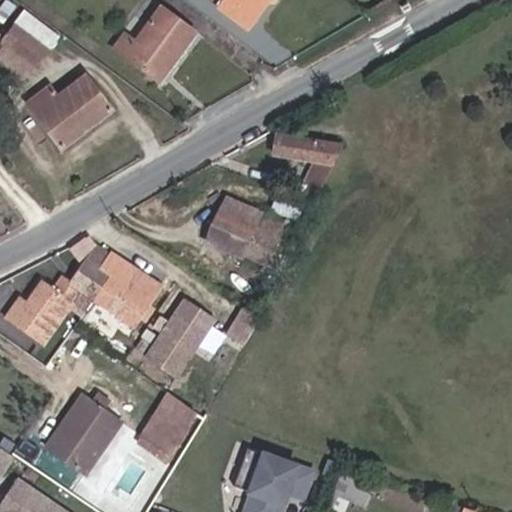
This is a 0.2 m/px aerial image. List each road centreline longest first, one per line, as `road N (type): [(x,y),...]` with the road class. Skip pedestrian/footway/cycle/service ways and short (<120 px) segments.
road 1 (tertiary): [(449,0),(0,256)]
road 2 (unknown): [(99,198),(140,259),(199,290)]
